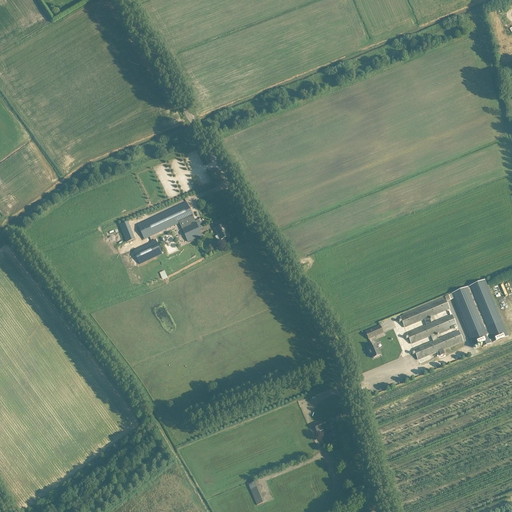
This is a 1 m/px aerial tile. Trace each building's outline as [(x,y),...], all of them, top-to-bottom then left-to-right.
[(188,242),(202,235),(186,203),(137,225),(144,240),(179,223),(188,242)] [(135,239),(128,222),(119,225),(126,243),(135,239)] [(217,240),(220,239),(220,240),(229,236),(223,225),(215,228),(218,235),(215,236),(217,240)] [(162,254),(155,240),(151,242),(153,245),(135,253),(140,264),(162,254)] [(485,280),(451,294),(473,346),(481,343),(483,347),(508,336),(485,280)] [(403,316),(400,317),(404,327),(424,319),(426,326),(407,334),(411,344),(430,336),(433,342),(414,350),(418,360),(439,351),(441,355),(445,354),(443,349),(463,341),(459,331),(438,340),(436,334),(439,333),(439,334),(451,329),(455,329),(455,328),(457,327),(452,315),(432,324),(429,317),(449,309),(446,301),(450,300),(448,295),(402,314),(403,316)] [(368,339),(383,333),(380,326),(365,332),(368,339)] [(370,351),(371,354),(373,358),(381,355),(376,344),(368,348),(369,352),(370,351)] [(375,376),(359,382),(362,389),(363,389),(363,391),(370,389),(369,386),(377,383),(375,379),(376,378),(375,376)] [(324,437),(327,444),(339,440),(334,428),(330,430),(328,427),(329,426),(326,419),(313,424),(316,432),(324,429),(325,432),(324,432),(326,437),(324,437)] [(264,502),(262,497),(256,481),(248,484),(257,505),(264,502)]
